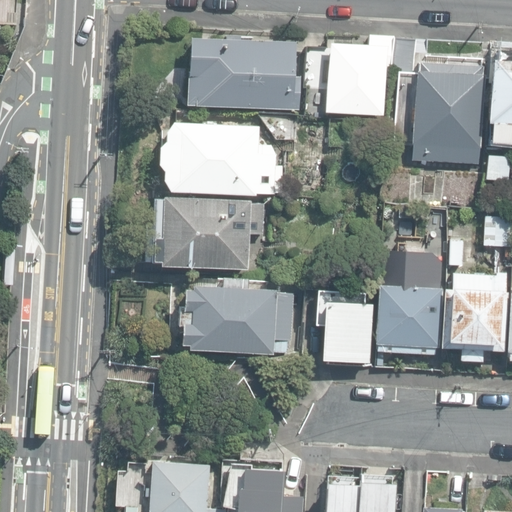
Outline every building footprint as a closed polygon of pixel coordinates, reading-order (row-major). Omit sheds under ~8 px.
[(329,42),(325,112),(383,116),(386,69),(411,70),(413,34),(367,32),(366,44),(329,42)] [(185,103),(297,107),(299,74),(293,74),(294,39),(238,37),(238,34),(225,34),(225,36),(188,35),(185,103)] [(489,140),(511,141),(511,48),(495,48),(495,59),(490,58),(486,122),(490,122),(489,140)] [(478,130),(481,65),(418,61),(417,71),(416,71),(411,159),(478,163),(480,130),(478,130)] [(162,179),(168,188),(281,192),(282,162),(275,161),(275,150),(270,140),(257,139),(257,124),(172,121),(165,131),(165,140),(159,147),(158,164),(163,170),(162,179)] [(485,178),(506,180),(508,157),(487,155),(485,178)] [(160,265),(247,268),(248,233),(261,234),(263,203),(250,203),(250,201),(154,198),(154,223),(146,223),(145,236),(153,236),(152,261),(160,261),(160,265)] [(483,245),(511,245),(511,216),(484,215),(483,245)] [(448,240),(432,240),(432,269),(448,269),(448,264),(448,240)] [(462,240),(448,240),(448,264),(462,264),(462,240)] [(376,351),(435,354),(435,347),(438,347),(441,287),(431,287),(431,271),(396,269),(395,284),(377,283),(375,343),(377,343),(376,351)] [(459,360),(481,361),(482,349),(502,350),(506,271),(495,271),(495,279),(491,279),(491,274),(451,272),(451,288),(442,288),(440,347),(459,348),(459,360)] [(188,348),(271,353),(272,350),(285,351),(285,339),(290,340),(293,293),(275,292),(275,289),(247,287),(248,278),(221,276),(221,287),(192,285),(192,288),(184,288),(183,307),(179,306),(178,325),(181,326),(180,344),(188,344),(188,348)] [(324,299),(320,361),(369,364),(373,302),(324,299)] [(290,412),(296,396),(284,391),(278,407),(290,412)] [(147,511),(223,511),(223,506),(205,505),(208,461),(151,458),(150,484),(145,483),(144,493),(148,493),(147,511)] [(250,467),(250,463),(231,462),(222,503),(228,506),(227,511),(300,511),(302,495),(281,494),(282,469),(250,467)] [(390,511),(392,482),(357,480),(357,483),(324,481),(322,511),(390,511)]
